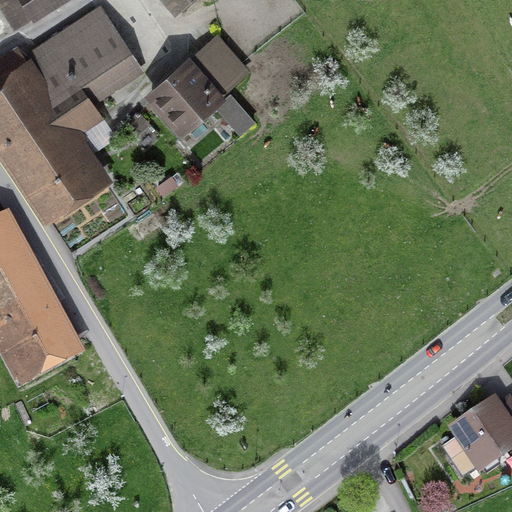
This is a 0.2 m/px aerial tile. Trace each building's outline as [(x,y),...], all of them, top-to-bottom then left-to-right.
[(0,0),(0,3),(14,27),(58,0),(0,0)] [(97,6),(29,52),(83,133),(107,117),(94,96),(138,67),(97,6)] [(215,31),(149,84),(183,126),(249,72),(215,31)] [(114,178),(83,133),(29,52),(0,71),(0,150),(48,222),(114,178)] [(242,131),(258,117),(233,89),(217,103),(242,131)] [(137,108),(119,124),(130,136),(148,120),(137,108)] [(0,215),(0,341),(20,375),(76,342),(0,215)] [(511,441),(511,415),(495,390),(449,419),(478,463),(511,441)]
